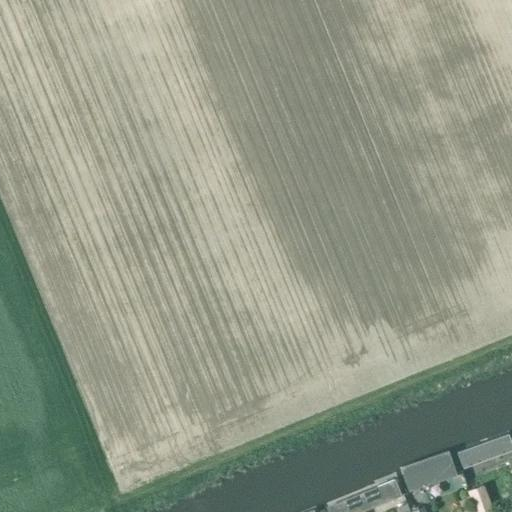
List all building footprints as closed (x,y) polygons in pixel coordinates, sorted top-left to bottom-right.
[(459,475),(511,456),(511,420),(444,442),(459,475)] [(407,495),(459,475),(444,442),(393,465),(407,495)] [(320,511),(363,511),(407,495),(393,465),(315,500),(320,511)] [(466,492),(473,511),(484,511),(489,510),(480,486),(466,492)] [(320,511),(315,500),(288,511),(320,511)]
